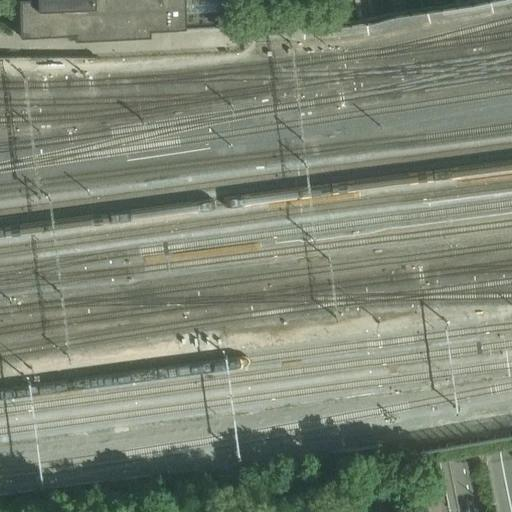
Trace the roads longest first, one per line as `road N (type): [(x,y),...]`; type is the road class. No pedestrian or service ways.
road 1 (primary): [(420,0),(508,511)]
road 2 (primary): [(378,0),(465,511)]
road 3 (primary): [(511,294),(461,0)]
